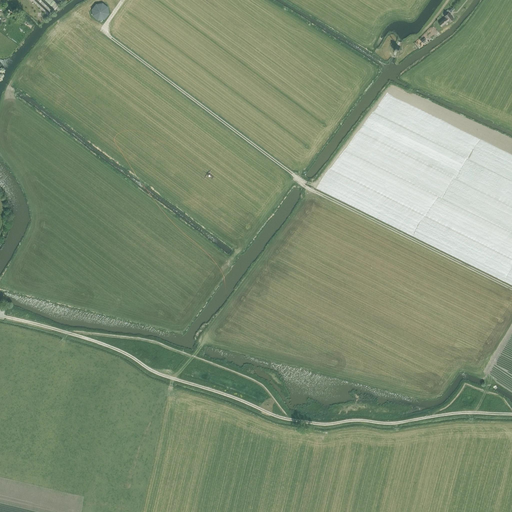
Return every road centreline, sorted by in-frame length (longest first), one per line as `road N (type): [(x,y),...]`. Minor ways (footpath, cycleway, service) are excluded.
road 1 (track): [(511,289),(305,185),(109,35),(103,27),(122,0)]
road 2 (track): [(290,420),(65,332)]
road 3 (track): [(419,419),(290,420)]
